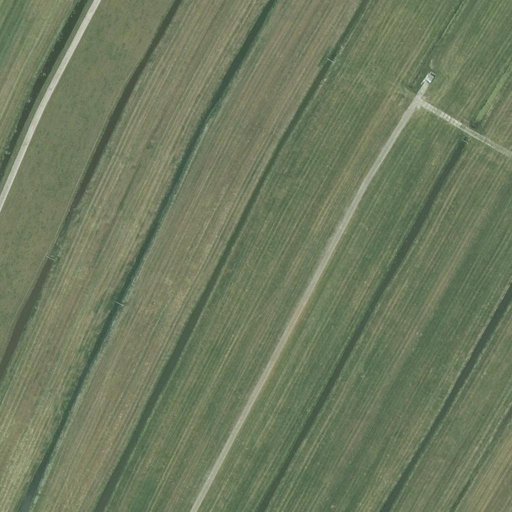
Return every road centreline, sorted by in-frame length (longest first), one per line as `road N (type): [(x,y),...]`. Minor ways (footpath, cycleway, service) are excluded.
road 1 (track): [(193,511),(415,101),(511,155)]
road 2 (track): [(0,205),(97,0)]
